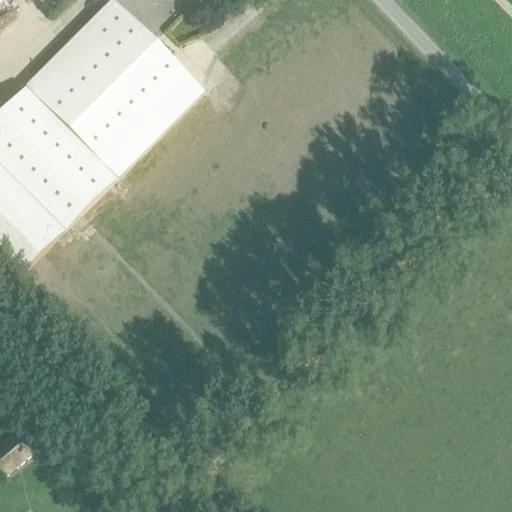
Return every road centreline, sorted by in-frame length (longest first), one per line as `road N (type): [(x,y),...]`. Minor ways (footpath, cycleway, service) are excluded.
road 1 (residential): [(511,137),(379,0)]
road 2 (unknown): [(94,0),(0,93)]
